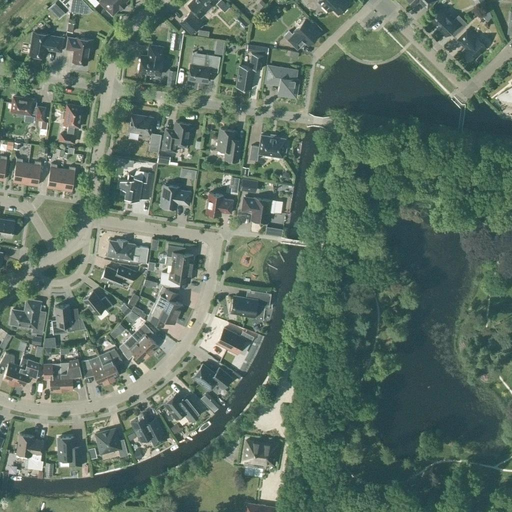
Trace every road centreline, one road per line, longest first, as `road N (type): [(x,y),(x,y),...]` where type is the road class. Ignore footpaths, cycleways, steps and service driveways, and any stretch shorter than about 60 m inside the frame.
road 1 (residential): [(0,401),(63,412),(113,402),(160,374),(200,319),(218,239),(88,218)]
road 2 (residential): [(322,121),(108,88)]
road 3 (unclassified): [(511,151),(322,121)]
road 4 (residential): [(377,0),(469,91),(511,55)]
road 5 (residential): [(88,218),(108,88)]
